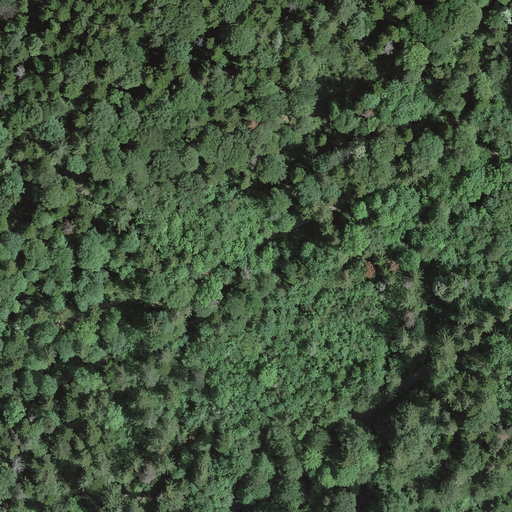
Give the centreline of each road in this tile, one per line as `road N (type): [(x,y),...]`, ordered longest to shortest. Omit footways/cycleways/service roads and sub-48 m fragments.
road 1 (track): [(0,349),(392,183),(511,151)]
road 2 (unclassified): [(511,306),(229,511)]
